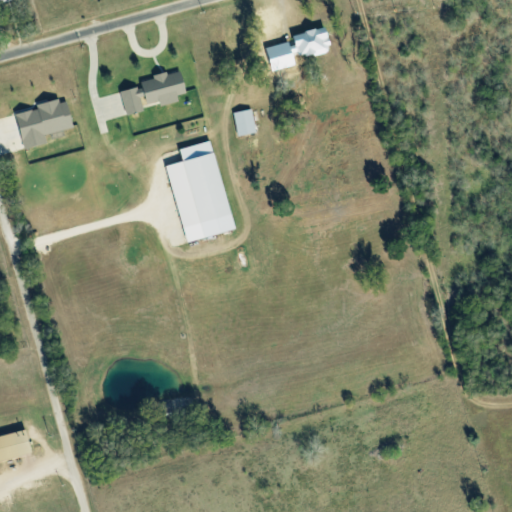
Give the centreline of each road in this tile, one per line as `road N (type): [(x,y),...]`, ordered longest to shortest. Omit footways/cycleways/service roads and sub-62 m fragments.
road 1 (residential): [(358,0),(461,384),(483,406),(511,404)]
road 2 (residential): [(84,511),(0,204)]
road 3 (residential): [(0,56),(202,0)]
